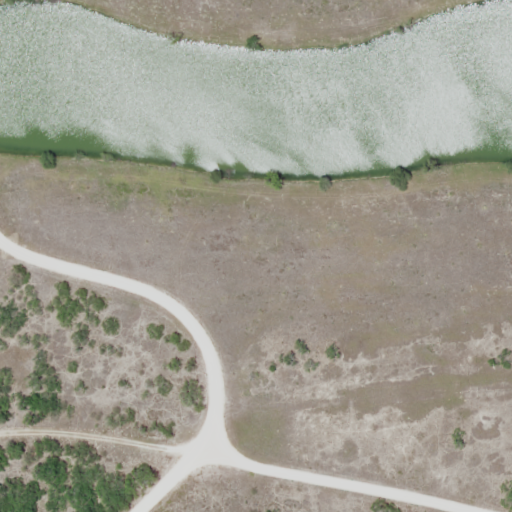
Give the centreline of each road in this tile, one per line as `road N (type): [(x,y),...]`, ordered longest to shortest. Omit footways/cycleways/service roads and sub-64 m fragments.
road 1 (residential): [(0,221),(184,348),(308,290),(511,305)]
road 2 (residential): [(184,348),(179,420),(156,439),(0,443)]
